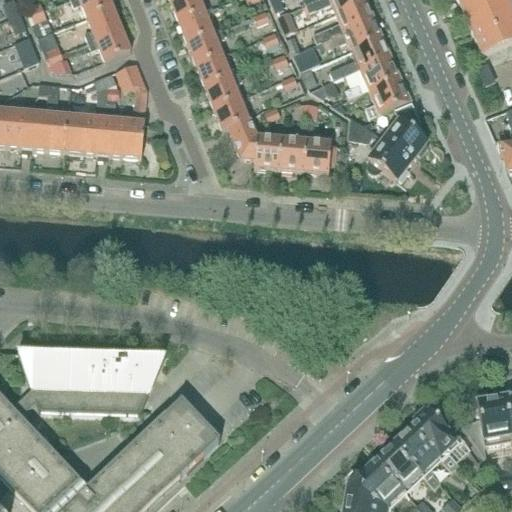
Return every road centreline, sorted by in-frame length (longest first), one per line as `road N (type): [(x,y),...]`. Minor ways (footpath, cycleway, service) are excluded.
road 1 (residential): [(496,228),(215,209)]
road 2 (tertiary): [(249,511),(432,337)]
road 3 (tertiary): [(496,228),(480,170),(406,0)]
road 4 (residential): [(215,209),(182,124),(161,105),(132,0)]
road 5 (residential): [(215,209),(0,190)]
road 6 (tertiary): [(432,337),(492,259),(496,228)]
